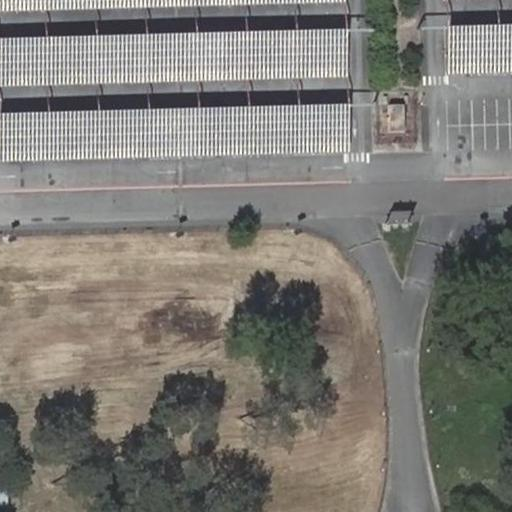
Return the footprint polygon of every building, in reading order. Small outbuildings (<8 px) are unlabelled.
[(342,0),(0,0),(0,10),(343,1),(342,0)] [(511,25),(441,27),(442,76),(511,73),(511,25)] [(341,28),(0,36),(0,85),(343,76),(341,28)] [(344,103),(0,112),(0,161),(346,151),(344,103)] [(404,105),(389,105),(389,134),(404,134),(404,105)]
